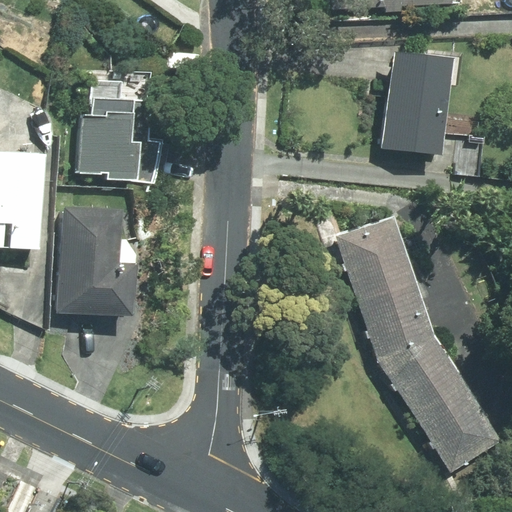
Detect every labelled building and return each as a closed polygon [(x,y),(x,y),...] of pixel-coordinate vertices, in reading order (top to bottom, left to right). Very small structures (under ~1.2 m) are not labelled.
[(449,3),(448,0),(331,0),(331,9),(449,3)] [(446,58),(391,52),(380,145),(435,152),(446,58)] [(75,99),(69,183),(133,187),(141,74),(94,71),(92,100),(75,99)] [(0,249),(35,251),(39,157),(0,155),(0,249)] [(117,210),(60,208),(56,312),(129,314),(130,266),(115,266),(117,210)] [(391,218),(333,236),(348,281),(406,262),(391,218)] [(348,281),(362,324),(420,306),(406,262),(348,281)] [(374,361),(385,377),(433,346),(428,334),(420,306),(362,324),(374,361)] [(385,377),(413,419),(461,387),(433,346),(385,377)] [(413,419),(448,470),(495,438),(461,387),(413,419)]
